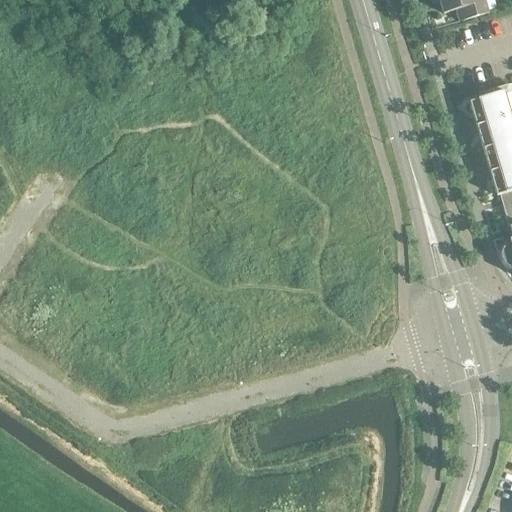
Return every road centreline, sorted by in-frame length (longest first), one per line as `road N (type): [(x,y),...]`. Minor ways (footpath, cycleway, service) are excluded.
road 1 (unclassified): [(0,357),(112,432),(448,337)]
road 2 (secondary): [(425,216),(361,0)]
road 3 (secondary): [(448,337),(468,430),(459,509)]
road 4 (secondary): [(459,509),(477,487),(489,440),(477,345)]
road 5 (secondary): [(425,216),(423,242),(448,337)]
